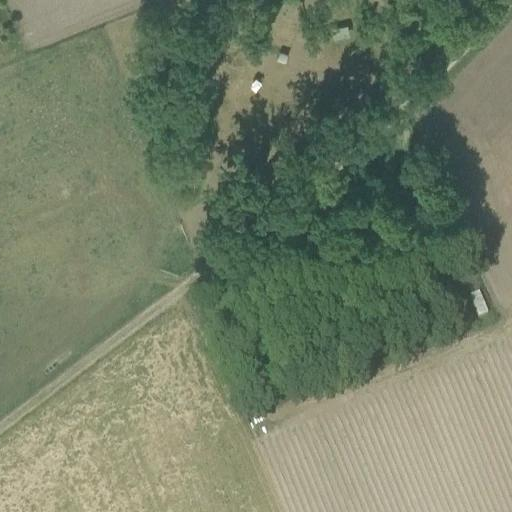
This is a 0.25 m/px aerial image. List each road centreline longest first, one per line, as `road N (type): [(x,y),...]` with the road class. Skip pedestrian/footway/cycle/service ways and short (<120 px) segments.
road 1 (track): [(510,0),(396,116),(198,284)]
road 2 (track): [(0,431),(198,284)]
